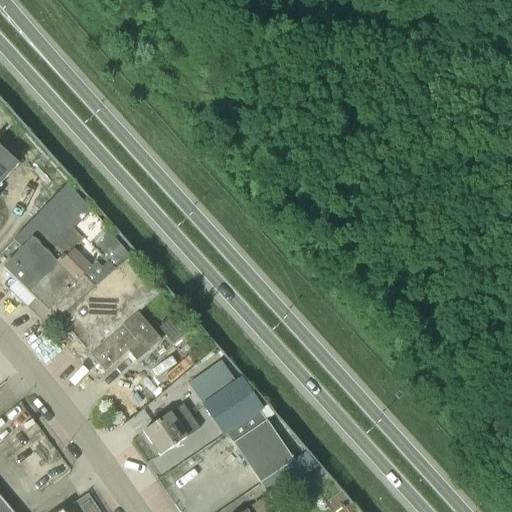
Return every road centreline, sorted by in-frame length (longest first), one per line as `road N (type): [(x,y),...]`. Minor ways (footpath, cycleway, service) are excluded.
road 1 (primary): [(467,511),(6,0)]
road 2 (primary): [(0,39),(424,511)]
road 3 (residential): [(137,511),(0,332)]
